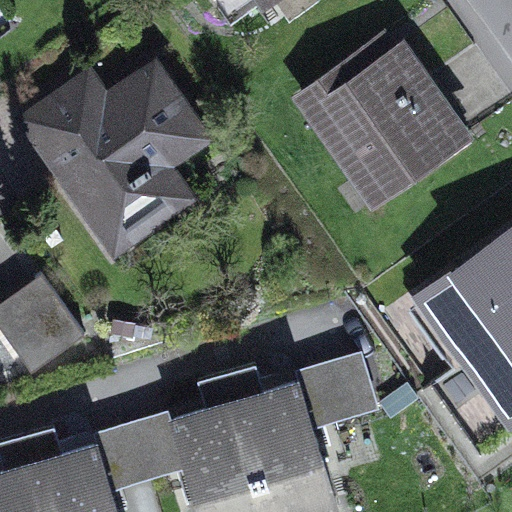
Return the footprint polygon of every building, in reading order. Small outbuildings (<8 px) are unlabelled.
[(214,0),(230,22),(261,0),(214,0)] [(389,34),(363,53),(372,66),(398,47),(389,34)] [(302,96),(373,196),(463,132),(401,45),(398,47),(372,66),(363,53),(302,96)] [(149,175),(156,170),(153,164),(203,129),(155,62),(106,96),(89,72),(27,115),(47,143),(51,140),(70,167),(62,173),(115,249),(173,208),(149,175)] [(173,208),(193,193),(174,166),(211,140),(203,129),(153,164),(156,170),(149,175),(173,208)] [(511,231),(421,296),(422,297),(469,362),(507,335),(511,342),(511,231)] [(58,278),(13,286),(26,353),(70,345),(58,278)] [(456,371),(469,362),(422,297),(410,306),(456,371)] [(313,427),(380,406),(362,348),(295,369),(298,381),(313,427)] [(265,391),(256,363),(227,371),(270,511),(303,511),(300,503),(333,493),(313,427),(298,381),(265,391)] [(270,511),(227,371),(199,380),(207,409),(173,419),(187,466),(201,511),(270,511)] [(403,386),(391,393),(402,409),(413,402),(403,386)] [(111,489),(187,466),(173,419),(170,407),(93,431),(97,443),(111,489)] [(63,453),(54,425),(25,433),(49,511),(118,511),(111,489),(97,443),(63,453)] [(49,511),(25,433),(0,441),(0,452),(6,471),(0,472),(0,511),(49,511)] [(320,511),(337,507),(333,493),(300,503),(303,511),(320,511)]
